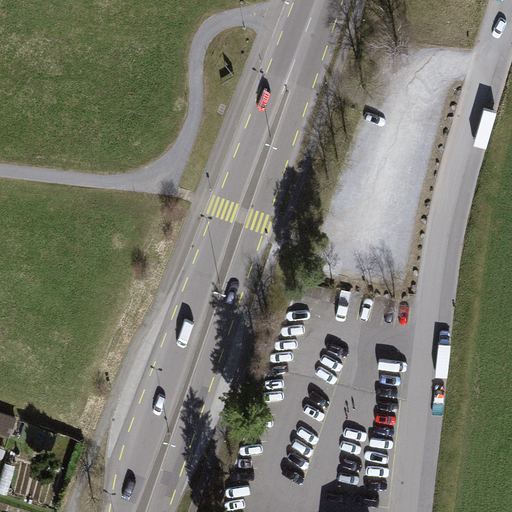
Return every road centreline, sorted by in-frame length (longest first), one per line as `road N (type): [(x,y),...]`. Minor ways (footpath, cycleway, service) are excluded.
road 1 (unclassified): [(415,511),(446,240),(476,99),(511,0)]
road 2 (secondary): [(295,65),(260,110),(120,511)]
road 3 (secondary): [(157,511),(291,115),(295,65)]
